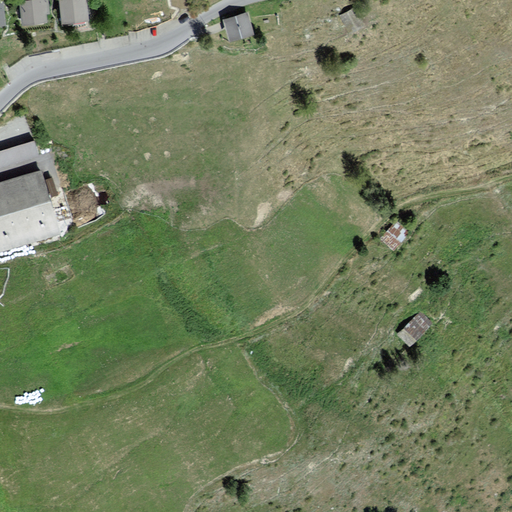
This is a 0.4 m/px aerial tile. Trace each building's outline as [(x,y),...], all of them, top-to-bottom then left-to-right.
[(53,0),(36,0),(27,2),(32,28),(58,23),(53,0)] [(94,0),(66,0),(71,26),(98,22),(94,0)] [(0,31),(4,31),(3,28),(15,26),(12,3),(0,4),(0,31)] [(344,6),(328,13),(335,31),(352,24),(344,6)] [(255,11),(230,22),(240,46),(265,35),(255,11)] [(36,129),(0,139),(0,167),(43,154),(36,129)] [(0,255),(69,233),(49,168),(0,183),(0,255)] [(399,223),(384,241),(398,252),(413,234),(399,223)] [(415,315),(397,332),(405,340),(423,324),(415,315)]
